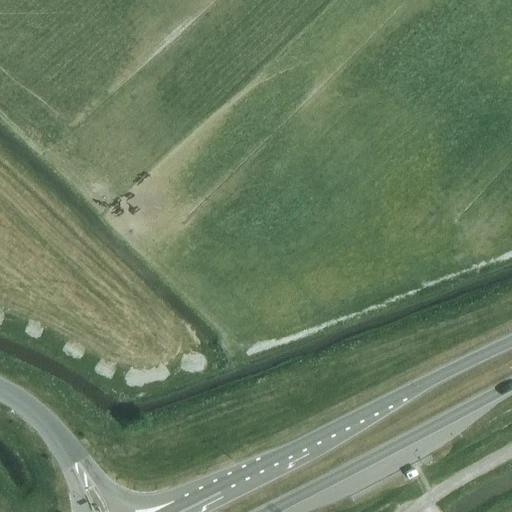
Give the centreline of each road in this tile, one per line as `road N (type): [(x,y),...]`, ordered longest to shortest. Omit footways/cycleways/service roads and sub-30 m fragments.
road 1 (trunk): [(511,342),(168,511)]
road 2 (trunk): [(271,511),(511,384)]
